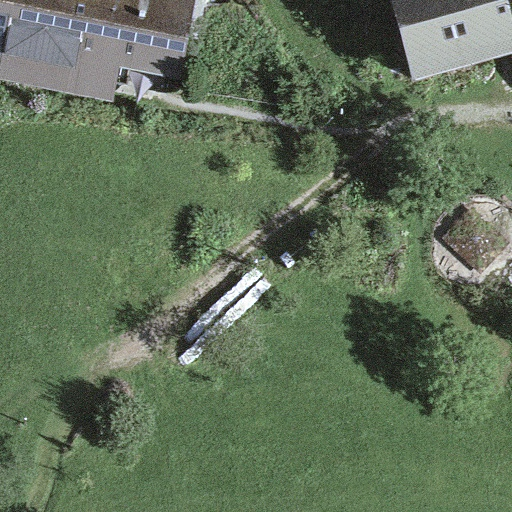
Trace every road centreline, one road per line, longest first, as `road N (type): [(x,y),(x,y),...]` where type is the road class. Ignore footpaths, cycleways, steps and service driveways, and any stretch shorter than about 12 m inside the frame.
road 1 (track): [(35,511),(80,424),(183,312),(407,132)]
road 2 (track): [(407,132),(178,103)]
